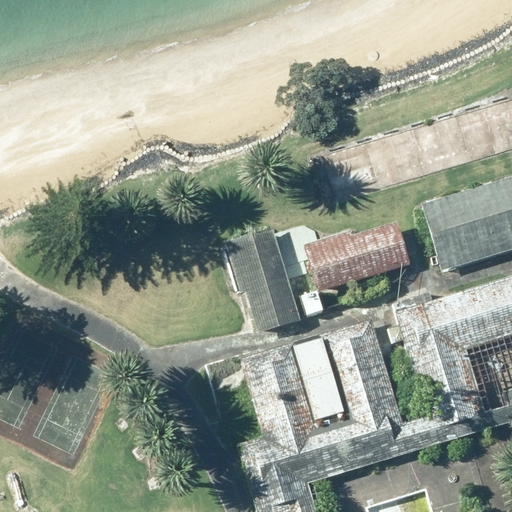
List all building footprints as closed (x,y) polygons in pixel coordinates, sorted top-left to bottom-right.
[(511,169),(434,193),(455,261),(511,243),(511,169)] [(365,218),(316,232),(332,285),(425,258),(412,211),(367,225),(365,218)] [(273,325),(313,314),(287,219),(238,232),(254,286),(261,284),(273,325)] [(334,511),(324,476),(503,422),(497,406),(480,345),(511,335),(511,274),(411,305),(443,410),(416,418),(384,312),(255,351),(279,430),(252,438),(274,511),(288,511),(300,508),(301,511),(334,511)] [(328,284),(310,290),(316,308),(333,302),(328,284)] [(511,511),(511,401),(505,404),(497,406),(503,422),(511,419),(511,511)]
